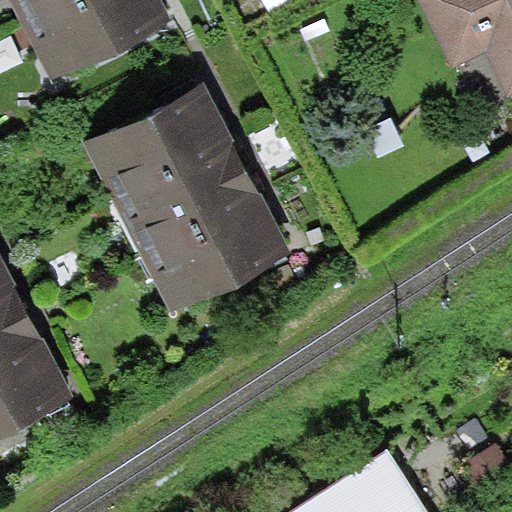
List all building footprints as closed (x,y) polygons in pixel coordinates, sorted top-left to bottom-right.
[(15,0),(51,69),(172,7),(168,0),(15,0)] [(511,0),(424,0),(457,63),(487,47),(508,88),(511,85),(511,0)] [(87,131),(166,296),(286,238),(203,71),(87,131)] [(0,414),(69,378),(0,245),(0,414)] [(434,511),(386,439),(286,505),(290,511),(434,511)]
